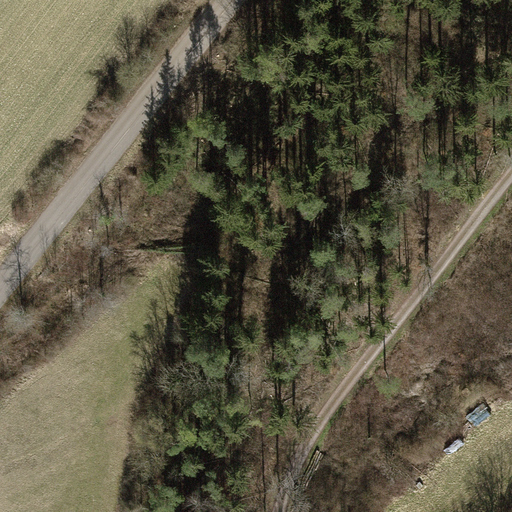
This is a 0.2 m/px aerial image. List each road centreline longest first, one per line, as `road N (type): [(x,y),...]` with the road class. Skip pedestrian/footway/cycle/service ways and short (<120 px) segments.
road 1 (track): [(511,172),(350,376),(282,511)]
road 2 (unclassified): [(235,0),(0,295)]
